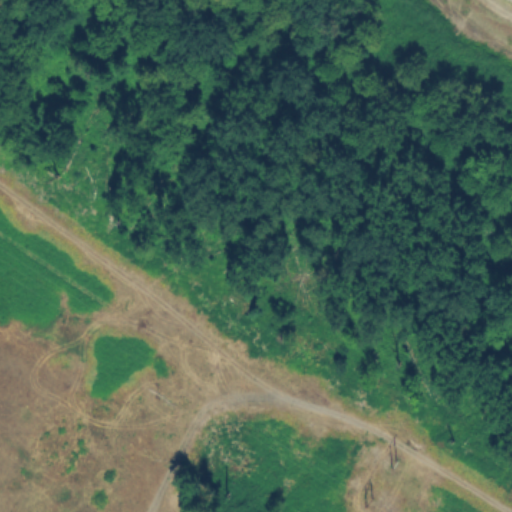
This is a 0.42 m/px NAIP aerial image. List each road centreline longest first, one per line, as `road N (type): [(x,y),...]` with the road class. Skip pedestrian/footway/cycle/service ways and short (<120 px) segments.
road 1 (track): [(322,409),(188,327),(0,187)]
road 2 (track): [(322,409),(291,401),(230,406),(206,424),(151,511)]
road 3 (track): [(505,511),(379,432),(322,409)]
